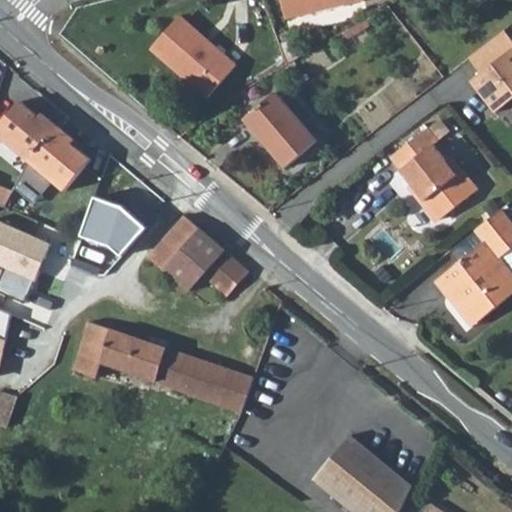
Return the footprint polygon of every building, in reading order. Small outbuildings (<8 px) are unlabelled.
[(279,0),(285,21),(360,0),(279,0)] [(238,63),(184,16),(156,49),(209,96),(238,63)] [(511,34),(506,26),(471,54),(483,70),(479,73),(489,86),(483,91),(497,109),(511,97),(511,34)] [(489,86),(479,73),(473,78),(483,91),(489,86)] [(316,143),(278,94),(246,119),(284,168),(316,143)] [(0,129),(0,135),(32,161),(60,127),(42,113),(39,117),(22,103),(0,129)] [(77,141),(60,127),(32,161),(52,178),(66,190),(92,160),(73,145),(77,141)] [(429,145),(417,132),(385,157),(435,219),(470,191),(444,160),(436,165),(423,148),(429,145)] [(0,183),(0,204),(4,207),(13,190),(0,183)] [(98,186),(86,222),(112,233),(125,242),(150,214),(129,195),(98,186)] [(511,248),(511,226),(499,212),(472,233),(484,246),(438,284),(450,298),(461,289),(484,316),(511,292),(511,267),(503,256),(511,248)] [(152,255),(189,293),(204,274),(230,294),(250,274),(188,219),(152,255)] [(52,242),(0,220),(0,267),(4,269),(0,281),(0,291),(27,301),(52,242)] [(472,325),(484,316),(461,289),(450,298),(472,325)] [(0,309),(0,363),(9,313),(0,309)] [(255,379),(256,378),(91,322),(76,366),(93,372),(97,361),(243,411),(255,379)] [(18,397),(0,391),(0,423),(8,426),(18,397)] [(402,511),(416,485),(353,434),(317,479),(357,511),(402,511)] [(449,511),(433,502),(427,511),(449,511)]
